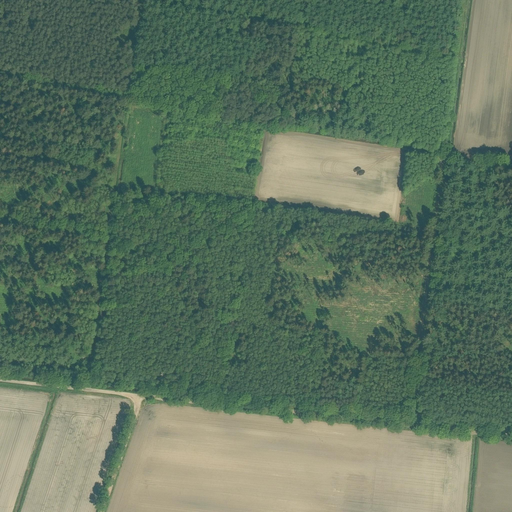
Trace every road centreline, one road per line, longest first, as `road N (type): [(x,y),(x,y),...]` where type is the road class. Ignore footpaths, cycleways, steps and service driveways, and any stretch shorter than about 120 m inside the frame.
road 1 (track): [(135,393),(511,434)]
road 2 (unclassified): [(0,379),(135,393)]
